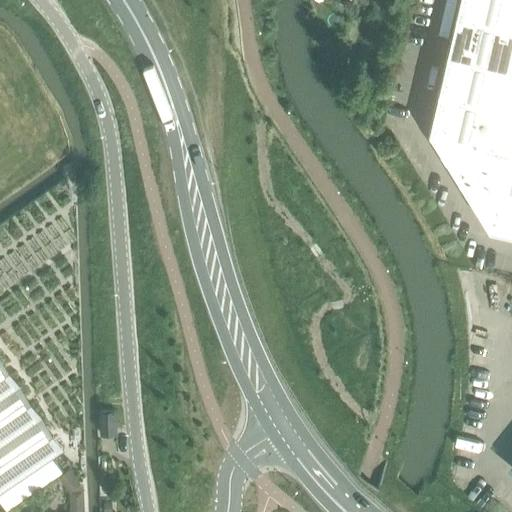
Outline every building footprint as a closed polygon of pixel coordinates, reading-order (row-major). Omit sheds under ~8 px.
[(511,230),(511,0),(458,0),(429,128),(489,225),(511,230)] [(0,500),(7,509),(63,470),(52,454),(60,449),(0,361),(0,500)] [(101,432),(116,431),(115,409),(100,409),(101,432)] [(85,511),(84,488),(68,489),(69,511),(85,511)] [(104,501),(103,511),(112,511),(112,501),(104,501)]
